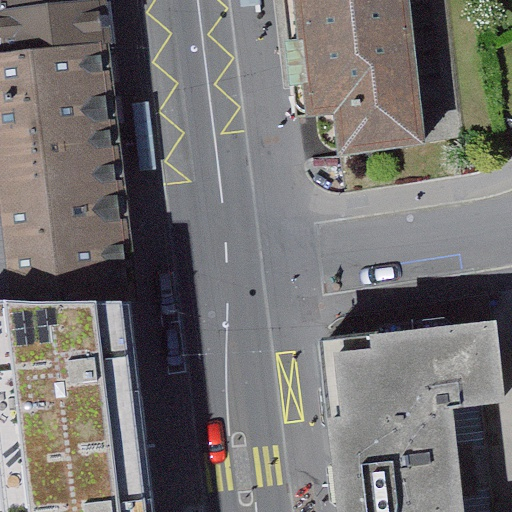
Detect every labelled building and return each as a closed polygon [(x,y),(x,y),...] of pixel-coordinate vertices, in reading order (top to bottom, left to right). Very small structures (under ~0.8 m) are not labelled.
[(5,0),(12,52),(109,40),(104,0),(5,0)] [(291,0),(293,15),(301,84),(303,98),(306,122),(334,120),(340,165),(429,152),(411,0),(291,0)] [(142,309),(109,40),(12,52),(0,53),(0,174),(16,309),(142,309)] [(166,511),(153,404),(142,309),(16,309),(0,308),(0,511),(166,511)] [(494,323),(363,338),(364,350),(326,354),(333,420),(319,422),(329,511),(462,511),(451,412),(504,406),(494,323)]
